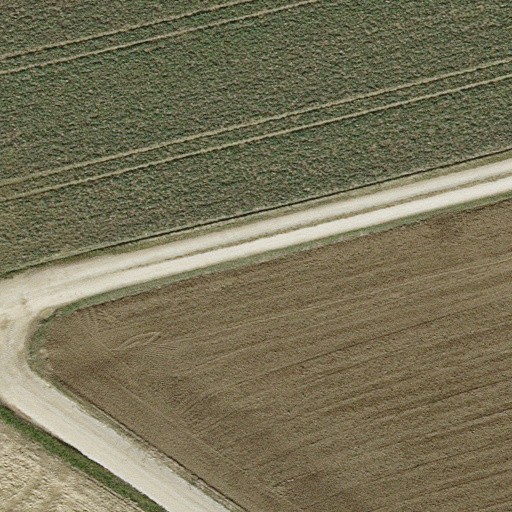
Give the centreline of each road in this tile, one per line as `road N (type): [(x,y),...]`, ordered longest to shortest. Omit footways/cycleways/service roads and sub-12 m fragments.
road 1 (track): [(0,306),(511,175)]
road 2 (track): [(0,366),(201,511)]
